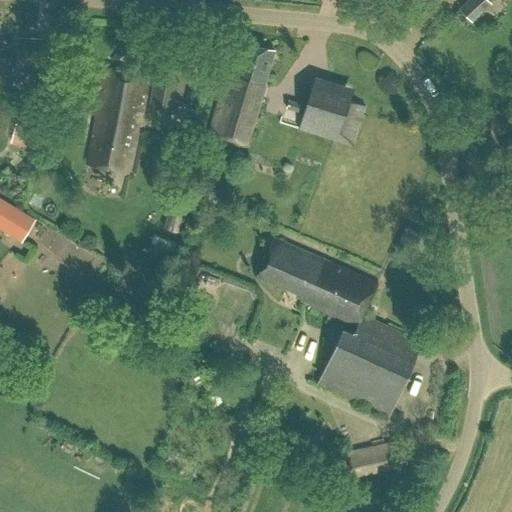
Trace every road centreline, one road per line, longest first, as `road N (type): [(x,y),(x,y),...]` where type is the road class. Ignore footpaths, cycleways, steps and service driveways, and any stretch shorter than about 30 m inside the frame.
road 1 (unclassified): [(478,374),(455,199),(437,120),(406,57),(360,26),(108,0)]
road 2 (unclassified): [(433,511),(469,426),(478,374)]
